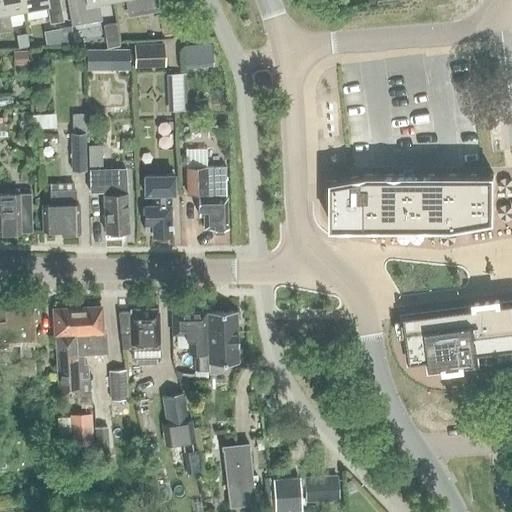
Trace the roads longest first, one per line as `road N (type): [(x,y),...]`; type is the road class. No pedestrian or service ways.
road 1 (unclassified): [(238,271),(0,268)]
road 2 (tertiary): [(283,52),(297,217),(314,269)]
road 3 (residential): [(501,27),(283,52)]
road 4 (residential): [(511,258),(481,249),(379,249),(359,289)]
road 5 (tertiary): [(359,289),(382,388),(418,453)]
road 6 (residential): [(359,289),(398,305),(487,292),(511,274)]
